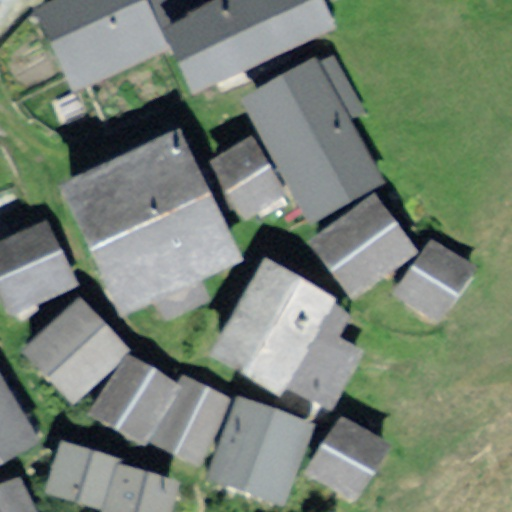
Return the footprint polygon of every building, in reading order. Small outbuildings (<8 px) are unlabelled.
[(63,97),(160,50),(134,0),(62,0),(24,19),(63,97)] [(311,0),(220,0),(157,30),(187,93),(324,27),(311,0)] [(294,219),(367,182),(306,64),(233,101),(294,219)] [(169,135),(48,189),(106,317),(226,263),(169,135)] [(249,140),(211,159),(243,226),(282,207),(249,140)] [(376,195),(311,236),(346,291),(411,250),(376,195)] [(0,239),(0,298),(6,312),(73,284),(46,220),(0,239)] [(432,242),(389,300),(428,329),(471,271),(432,242)] [(272,252),(204,349),(264,390),(331,293),(272,252)] [(119,350),(75,301),(13,355),(57,404),(119,350)] [(360,355),(320,324),(277,379),(317,410),(360,355)] [(131,446),(176,384),(132,352),(87,414),(131,446)] [(220,393),(180,379),(155,451),(194,465),(220,393)] [(263,511),(306,433),(244,399),(201,479),(262,511),(263,511)] [(0,402),(0,455),(21,445),(0,402)] [(386,445),(347,414),(304,469),(344,500),(386,445)] [(103,458),(63,441),(46,481),(85,498),(103,458)] [(158,511),(170,481),(124,463),(105,511),(158,511)] [(14,511),(2,480),(0,480),(0,511),(14,511)]
